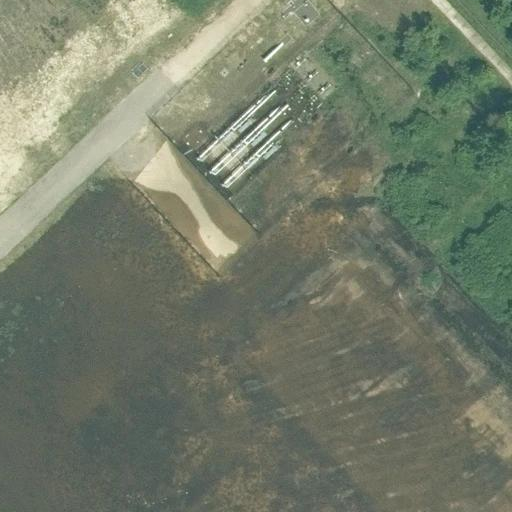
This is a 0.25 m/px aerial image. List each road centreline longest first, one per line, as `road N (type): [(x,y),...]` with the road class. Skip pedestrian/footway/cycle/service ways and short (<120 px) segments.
road 1 (unknown): [(261,422),(203,361),(342,236),(358,233),(511,389)]
road 2 (unknown): [(0,242),(264,0)]
